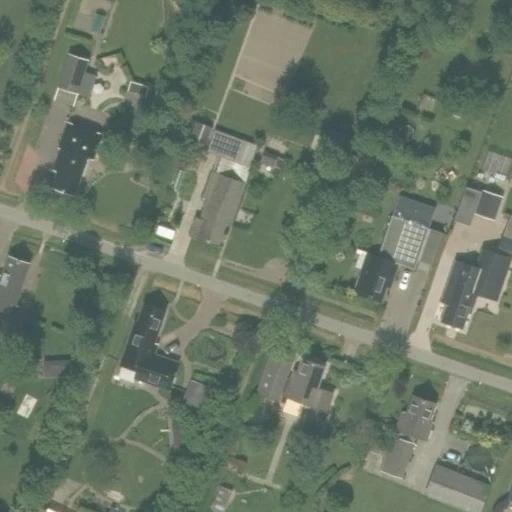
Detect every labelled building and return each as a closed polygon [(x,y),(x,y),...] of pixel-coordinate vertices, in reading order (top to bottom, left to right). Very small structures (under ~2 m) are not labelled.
[(174,0),(180,10),(194,4),(192,0),(174,0)] [(54,99),(75,105),(88,60),(68,54),(54,99)] [(145,97),(148,86),(130,81),(127,91),(145,97)] [(75,195),(82,174),(84,175),(90,159),(92,160),(101,133),(67,122),(58,148),(60,149),(53,170),(57,172),(52,187),(75,195)] [(212,128),(195,122),(187,144),(204,150),(212,128)] [(250,167),(257,145),(215,129),(207,151),(250,167)] [(264,151),(260,162),(274,167),(278,156),(264,151)] [(349,194),(364,159),(351,154),(336,188),(349,194)] [(199,219),(195,217),(189,235),(219,245),(226,223),(230,224),(244,182),(212,171),(203,197),(206,199),(199,219)] [(474,213),(495,220),(503,198),(482,190),(474,213)] [(414,269),(428,228),(392,215),(377,255),(368,252),(354,292),(381,301),(386,286),(391,288),(399,263),(414,269)] [(348,267),(361,271),(368,252),(369,252),(375,234),(361,229),(348,267)] [(511,234),(504,231),(498,247),(511,252),(511,234)] [(473,307),(477,294),(495,301),(511,260),(484,250),(477,268),(457,260),(456,261),(457,262),(442,302),(447,304),(441,321),(462,328),(470,306),(473,307)] [(8,256),(2,275),(0,274),(0,316),(13,321),(18,306),(15,304),(30,264),(8,256)] [(144,303),(137,321),(135,320),(120,365),(137,371),(135,378),(169,389),(178,362),(154,354),(158,344),(154,343),(165,311),(144,303)] [(281,395),(285,397),(312,406),(305,426),(319,431),(333,393),(317,387),(325,365),(303,358),(298,371),(294,370),(291,379),(287,378),(295,355),(272,347),(256,393),(279,401),(281,395)] [(43,362),(44,377),(72,375),(71,361),(43,362)] [(199,410),(208,386),(191,379),(182,404),(199,410)] [(431,427),(428,426),(436,404),(412,396),(406,413),(401,411),(395,430),(427,441),(431,427)] [(386,470),(409,477),(421,443),(398,435),(386,470)] [(367,452),(384,458),(388,448),(370,442),(367,452)] [(479,511),(490,484),(436,464),(425,493),(472,511),(479,511)] [(216,511),(223,511),(232,491),(220,486),(213,503),(216,504),(213,511),(216,511)]
